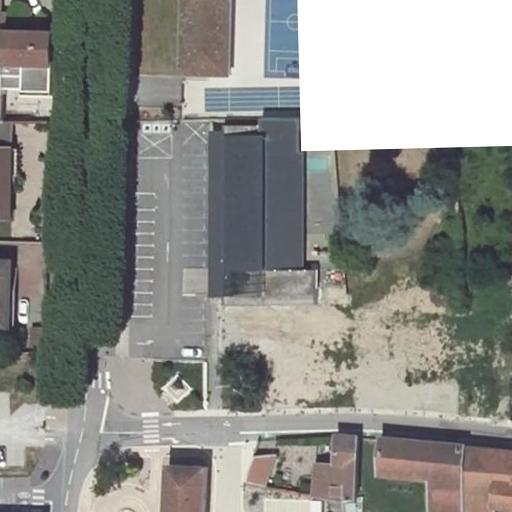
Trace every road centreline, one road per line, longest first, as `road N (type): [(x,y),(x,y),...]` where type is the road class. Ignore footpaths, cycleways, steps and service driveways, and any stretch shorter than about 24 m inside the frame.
road 1 (unclassified): [(95,0),(76,429)]
road 2 (unclassified): [(511,436),(361,421),(225,428)]
road 3 (residential): [(225,428),(76,429)]
